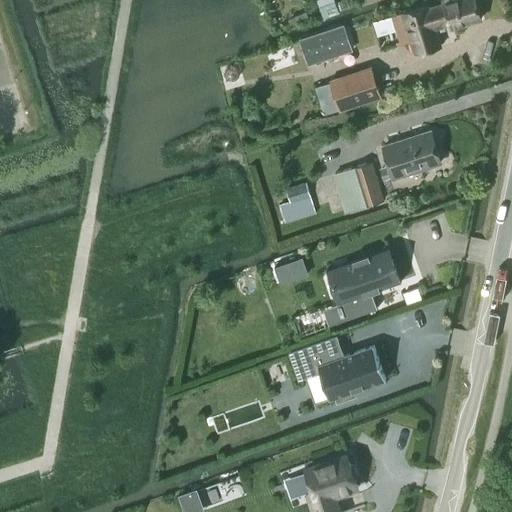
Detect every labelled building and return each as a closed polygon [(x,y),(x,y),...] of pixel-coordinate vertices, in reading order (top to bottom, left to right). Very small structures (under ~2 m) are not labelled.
[(431,5),(394,15),(398,30),(402,44),(411,42),(415,54),(442,47),(437,29),(451,25),(452,28),(483,19),(477,0),(455,0),(445,3),(445,4),(432,7),(431,5)] [(313,62),(367,45),(363,33),(310,51),(313,62)] [(316,86),(324,114),(339,109),(339,111),(383,96),(373,67),(316,86)] [(384,147),(394,178),(441,163),(431,132),(384,147)] [(336,174),(348,212),(386,201),(374,162),(336,174)] [(280,205),(286,223),(316,214),(307,183),(288,189),(291,202),(280,205)] [(400,280),(389,249),(391,248),(390,247),(327,269),(327,271),(329,270),(340,301),(338,302),(339,303),(344,302),(349,317),(347,317),(348,319),(378,308),(377,307),(376,307),(370,292),(402,281),(402,279),(400,280)] [(281,283),(307,274),(302,259),(303,258),(303,256),(274,266),(275,268),(276,268),(281,283)] [(344,356),(337,335),(290,352),(299,379),(320,371),(330,398),(335,396),(337,402),(356,395),(354,390),(386,379),(374,345),(344,356)] [(311,503),(314,511),(340,511),(335,496),(358,488),(355,478),(358,474),(355,466),(350,465),(347,456),(305,470),(316,501),(311,503)] [(181,495),(187,511),(196,511),(247,495),(240,475),(181,495)]
